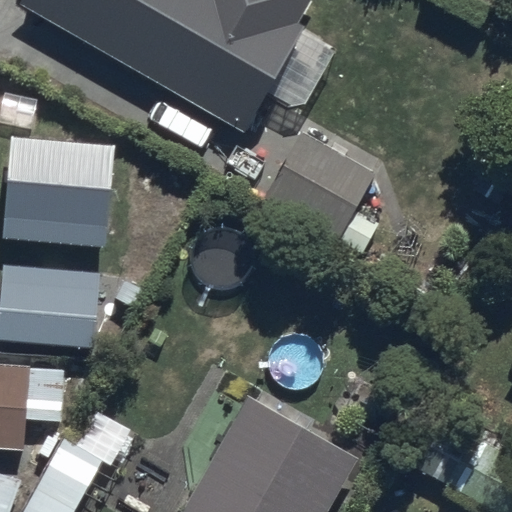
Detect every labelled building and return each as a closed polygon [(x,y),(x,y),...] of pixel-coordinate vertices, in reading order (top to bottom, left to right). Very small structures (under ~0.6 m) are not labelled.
[(18,0),(15,6),(243,135),(303,30),(288,21),(299,0),(18,0)] [(374,174),(295,131),(256,209),(335,251),(339,242),(361,254),(381,219),(356,206),(374,174)] [(113,144),(12,136),(0,239),(104,248),(113,144)] [(88,351),(93,276),(6,270),(1,345),(88,351)] [(61,370),(0,365),(0,451),(24,453),(25,422),(59,423),(61,370)] [(243,397),(179,511),(325,511),(355,459),(243,397)] [(443,484),(493,511),(511,511),(511,459),(470,436),(443,484)] [(64,438),(23,511),(73,511),(101,459),(64,438)] [(0,476),(0,511),(8,511),(18,482),(0,476)]
